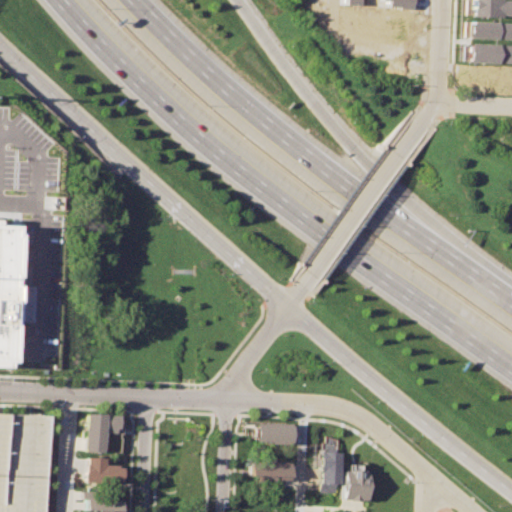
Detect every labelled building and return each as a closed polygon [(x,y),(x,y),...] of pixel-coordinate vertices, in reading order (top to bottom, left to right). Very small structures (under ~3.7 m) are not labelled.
[(468,0),(468,17),(505,19),(506,2),(468,0)] [(466,62),(467,44),(511,46),(511,63),(466,62)] [(0,223),(12,224),(9,286),(28,287),(26,322),(7,321),(6,361),(2,361),(2,366),(0,365),(0,223)] [(0,511),(0,411),(45,414),(41,511),(0,511)] [(80,447),(81,413),(115,414),(114,427),(111,427),(110,431),(99,431),(98,448),(80,447)] [(252,424),(288,425),(287,447),(251,445),(252,424)] [(311,491),(330,492),(331,452),(312,451),(311,491)] [(85,457),(103,458),(102,464),(120,465),(119,482),(84,480),(85,457)] [(247,460),(284,462),(283,483),(246,481),(247,460)] [(337,469),(336,500),(360,501),(361,470),(337,469)] [(80,490),(112,491),(112,499),(118,500),(118,511),(83,510),(83,499),(79,498),(80,490)]
